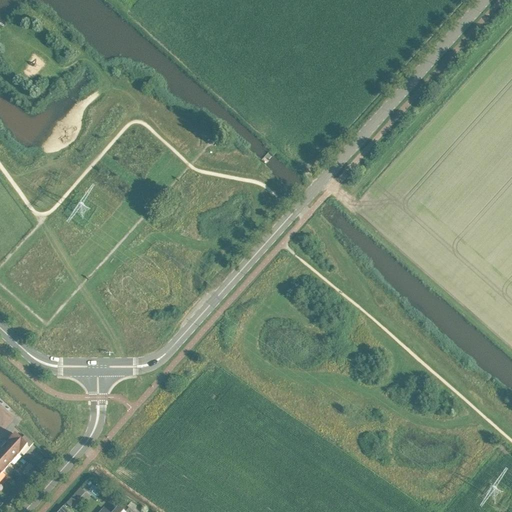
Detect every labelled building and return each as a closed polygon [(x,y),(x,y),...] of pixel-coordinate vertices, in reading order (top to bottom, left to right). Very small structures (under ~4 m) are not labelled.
[(33,444),(24,435),(21,440),(15,434),(6,443),(19,455),(27,446),(29,448),(33,444)] [(19,455),(6,443),(0,450),(0,453),(11,464),(19,455)] [(11,464),(0,453),(0,470),(3,473),(11,464)] [(32,476),(37,471),(33,468),(28,473),(32,476)] [(18,487),(23,482),(19,478),(15,484),(18,487)] [(73,496),(64,505),(70,510),(78,501),(73,496)]
